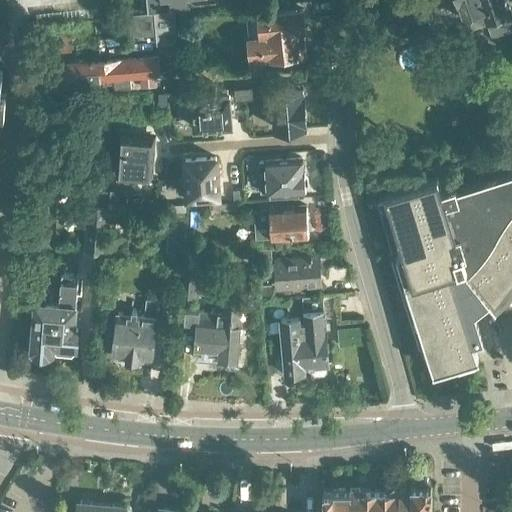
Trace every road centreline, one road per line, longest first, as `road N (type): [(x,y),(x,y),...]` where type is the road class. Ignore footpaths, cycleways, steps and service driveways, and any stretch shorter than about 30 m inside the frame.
road 1 (tertiary): [(1,414),(228,440),(406,429)]
road 2 (residential): [(343,137),(348,195),(406,429)]
road 3 (residential): [(343,137),(159,151)]
road 4 (residential): [(373,0),(341,66),(343,137)]
